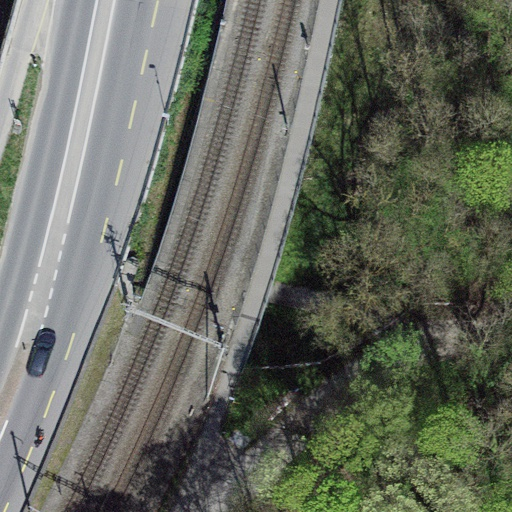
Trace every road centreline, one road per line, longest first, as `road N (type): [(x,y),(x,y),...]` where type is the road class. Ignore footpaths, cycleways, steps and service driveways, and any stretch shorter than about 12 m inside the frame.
road 1 (primary): [(0,413),(46,274),(113,0)]
road 2 (track): [(416,324),(188,511)]
